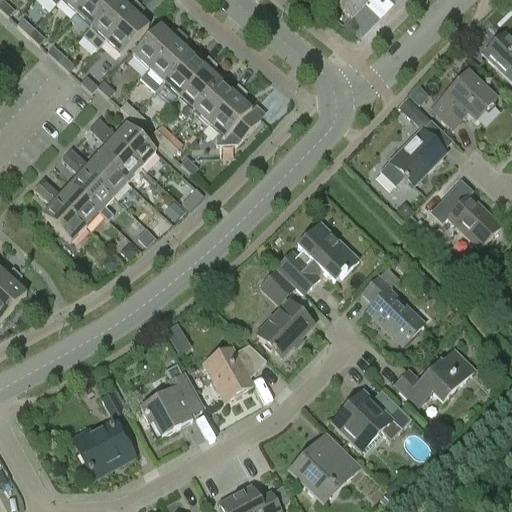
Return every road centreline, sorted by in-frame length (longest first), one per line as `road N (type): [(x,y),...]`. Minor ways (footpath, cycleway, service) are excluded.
road 1 (tertiary): [(337,101),(335,125),(264,202),(168,286),(97,338),(0,392)]
road 2 (residential): [(117,507),(283,414),(346,346)]
road 3 (residential): [(456,0),(374,83),(337,101)]
road 4 (tertiary): [(231,0),(324,75),(337,101)]
